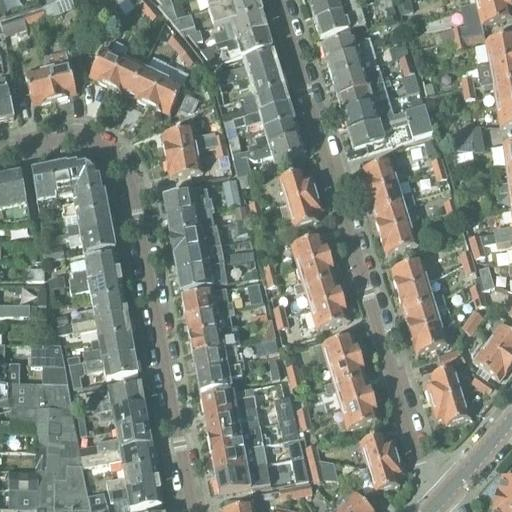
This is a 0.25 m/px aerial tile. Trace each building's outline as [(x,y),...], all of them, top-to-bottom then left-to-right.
[(35,0),(41,13),(65,3),(72,0),(35,0)] [(114,0),(114,1),(126,18),(139,9),(144,15),(153,8),(146,0),(114,0)] [(203,0),(208,14),(254,0),(203,0)] [(256,0),(254,0),(208,14),(212,30),(221,28),(230,25),(261,15),(256,0)] [(340,0),(328,0),(308,6),(313,24),(360,10),(356,0),(353,0),(352,0),(341,4),(340,0)] [(474,9),(459,12),(464,30),(460,31),(462,40),(483,35),(482,29),(511,21),(510,14),(511,14),(507,0),(474,9)] [(472,0),(474,9),(507,0),(472,0)] [(381,4),(377,5),(379,14),(393,10),(390,1),(381,4)] [(177,24),(171,4),(159,8),(157,8),(172,25),(177,24)] [(144,15),(151,24),(160,17),(153,8),(144,15)] [(360,10),(313,24),(318,40),(319,41),(361,28),(365,27),(360,10)] [(41,13),(32,15),(35,26),(45,23),(41,13)] [(26,29),(35,26),(32,15),(22,18),(26,29)] [(224,35),(213,39),(216,48),(266,33),(261,17),(261,15),(230,25),(221,28),(222,29),(224,35)] [(27,35),(26,29),(22,18),(7,23),(5,24),(0,25),(0,27),(2,39),(3,42),(27,35)] [(183,39),(188,38),(196,35),(191,19),(177,24),(172,25),(183,39)] [(401,38),(396,22),(388,24),(394,40),(401,38)] [(460,31),(439,36),(441,45),(452,43),(462,40),(460,31)] [(200,53),(198,53),(199,54),(210,71),(216,69),(212,57),(218,56),(218,54),(227,52),(228,56),(230,63),(240,60),(272,50),(267,33),(266,33),(216,48),(201,53),(200,53)] [(196,35),(188,38),(194,45),(203,42),(200,34),(196,35)] [(462,40),(452,43),(454,52),(467,50),(466,48),(485,44),(483,35),(462,40)] [(174,53),(183,45),(176,36),(167,44),(174,53)] [(511,39),(485,45),(489,67),(511,62),(511,39)] [(353,40),(321,49),(327,66),(373,52),(371,48),(368,49),(366,43),(355,46),(353,40)] [(103,51),(89,80),(97,84),(97,85),(109,90),(123,61),(127,53),(128,51),(116,45),(111,55),(103,51)] [(197,62),(183,45),(174,53),(187,70),(197,62)] [(404,45),(389,50),(392,63),(399,61),(408,58),(404,45)] [(373,52),(327,66),(332,82),(374,69),(372,64),(376,63),(373,52)] [(66,57),(44,62),(46,72),(54,104),(68,100),(67,100),(76,98),(72,84),(81,82),(80,54),(66,57)] [(278,72),(273,55),(242,65),(244,71),(215,80),(218,90),(233,86),(278,72)] [(408,58),(399,61),(404,79),(414,75),(408,58)] [(123,61),(109,90),(122,97),(122,96),(128,99),(142,70),(123,61)] [(142,70),(128,99),(136,103),(147,109),(161,79),(166,69),(167,68),(156,63),(154,66),(146,62),(142,70)] [(511,62),(489,67),(477,69),(481,91),(482,90),(511,85),(511,62)] [(374,69),(332,82),(337,100),(384,86),(383,82),(381,76),(378,68),(374,69)] [(161,79),(147,109),(161,115),(169,118),(183,89),(188,79),(166,69),(161,79)] [(46,72),(24,77),(31,109),(40,107),(54,104),(46,72)] [(241,96),(243,102),(284,90),(278,72),(233,86),(234,90),(239,89),(241,96)] [(461,82),(463,93),(474,91),(472,80),(461,82)] [(0,125),(13,122),(9,101),(4,81),(0,82),(0,125)] [(384,86),(337,100),(343,118),(373,110),(385,106),(389,105),(385,92),(391,90),(389,85),(384,86)] [(511,85),(482,90),(483,95),(494,93),(497,110),(511,107),(511,85)] [(417,86),(405,90),(408,98),(419,94),(420,94),(417,86)] [(242,121),(289,107),(284,90),(243,102),(245,108),(242,109),(243,112),(244,115),(241,116),(242,121)] [(474,91),(463,93),(465,104),(476,102),(474,91)] [(373,110),(343,118),(347,133),(393,119),(392,116),(389,105),(385,106),(373,110)] [(263,133),(294,124),(289,107),(242,121),(244,126),(246,132),(261,127),(263,133)] [(511,107),(497,110),(500,132),(511,130),(511,107)] [(393,119),(347,133),(353,152),(383,143),(381,135),(407,127),(412,143),(432,137),(424,110),(412,113),(397,118),(393,119)] [(222,119),(223,126),(242,121),(241,116),(244,115),(243,112),(222,119)] [(228,144),(237,141),(234,129),(244,126),(242,121),(223,126),(228,144)] [(247,152),(248,156),(299,141),(294,124),(263,133),(265,140),(254,143),(255,149),(247,152)] [(474,144),(484,143),(482,129),(472,130),(474,142),(474,144)] [(474,142),(472,130),(464,131),(466,143),(474,142)] [(194,133),(162,139),(163,147),(165,160),(198,155),(214,152),(211,141),(214,140),(214,138),(195,141),(194,133)] [(214,140),(211,141),(214,152),(225,150),(223,139),(214,140)] [(232,161),(241,158),(238,145),(237,141),(228,144),(232,161)] [(274,167),(305,158),(299,141),(248,156),(245,157),(246,160),(256,165),(272,161),(274,167)] [(484,143),(474,144),(476,155),(486,153),(484,143)] [(511,146),(502,148),(505,170),(511,169),(511,146)] [(225,150),(214,152),(217,163),(228,161),(225,150)] [(198,155),(165,160),(168,175),(169,174),(170,183),(202,177),(198,155)] [(237,181),(238,181),(251,177),(246,160),(245,157),(241,158),(232,161),(237,181)] [(430,164),(433,174),(444,171),(441,161),(430,164)] [(362,183),(367,197),(398,186),(391,165),(361,174),(363,182),(362,183)] [(72,201),(101,195),(98,180),(94,181),(92,174),(85,170),(85,169),(77,171),(76,167),(67,169),(67,167),(65,168),(72,201)] [(56,204),(57,204),(72,201),(65,168),(49,171),(56,204)] [(511,169),(505,170),(507,187),(497,189),(498,193),(511,191),(511,169)] [(56,204),(49,171),(31,175),(39,213),(58,210),(57,204),(56,204)] [(444,171),(433,174),(436,185),(447,182),(444,171)] [(278,183),(286,207),(317,198),(312,181),(305,184),(302,175),(278,183)] [(254,188),(251,177),(238,181),(241,191),(254,188)] [(29,223),(20,178),(2,182),(11,225),(11,228),(29,223)] [(0,181),(0,225),(2,225),(2,227),(11,225),(2,182),(0,181)] [(236,183),(222,185),(227,210),(241,207),(236,183)] [(488,184),(476,185),(477,196),(489,194),(488,184)] [(371,209),(374,217),(412,204),(411,200),(403,202),(398,186),(367,197),(370,209),(371,209)] [(508,197),(510,214),(511,213),(511,191),(498,193),(498,198),(508,197)] [(194,196),(163,202),(167,222),(198,216),(210,214),(206,194),(194,196)] [(489,194),(477,196),(478,206),(490,205),(489,194)] [(104,195),(101,195),(72,201),(74,211),(62,213),(63,224),(64,223),(108,216),(104,195)] [(322,215),(317,198),(286,207),(279,209),(284,223),(290,221),(293,232),(317,225),(315,217),(322,215)] [(378,236),(410,226),(416,224),(411,209),(413,208),(412,204),(374,217),(376,223),(375,224),(378,236)] [(444,207),(446,217),(458,213),(455,204),(444,207)] [(251,218),(262,216),(259,205),(249,207),(251,218)] [(245,209),(234,211),(237,224),(248,222),(245,209)] [(198,216),(167,222),(170,240),(201,234),(213,232),(211,225),(210,218),(213,217),(213,213),(210,214),(198,216)] [(458,213),(446,217),(449,226),(461,223),(458,213)] [(64,242),(111,233),(108,216),(64,223),(66,236),(63,237),(55,239),(55,244),(64,242)] [(264,226),(262,216),(251,218),(253,228),(264,226)] [(251,223),(234,226),(237,239),(253,237),(251,223)] [(417,249),(410,226),(378,236),(383,251),(384,250),(386,259),(417,249)] [(170,240),(173,259),(174,259),(220,251),(219,246),(216,231),(213,232),(201,234),(170,240)] [(483,249),(496,246),(511,243),(511,242),(511,235),(511,232),(480,238),(483,249)] [(115,252),(111,233),(64,242),(65,246),(68,245),(69,252),(81,250),(83,259),(115,252)] [(468,242),(472,252),(483,249),(480,238),(468,242)] [(322,240),(291,250),(297,271),(330,261),(326,248),(325,248),(322,240)] [(36,259),(36,247),(26,247),(26,259),(26,265),(36,265),(36,259)] [(483,249),(472,252),(475,263),(486,259),(483,249)] [(220,251),(174,259),(177,277),(224,269),(223,264),(220,251)] [(61,252),(41,255),(43,267),(63,263),(61,252)] [(253,254),(239,256),(240,260),(234,261),(234,266),(254,262),(253,254)] [(458,257),(461,268),(472,264),(469,254),(458,257)] [(118,273),(115,259),(70,268),(73,284),(67,285),(68,289),(120,280),(118,273)] [(303,288),(294,291),(295,294),(335,282),(333,275),(334,275),(330,261),(297,271),(303,288)] [(422,264),(391,274),(393,282),(392,282),(396,293),(428,283),(422,264)] [(466,278),(469,286),(474,283),(474,281),(477,280),(475,275),(472,264),(461,268),(464,278),(466,278)] [(263,281),(276,278),(274,267),(260,270),(263,281)] [(224,269),(177,277),(181,296),(227,288),(224,269)] [(479,272),(481,279),(482,282),(491,279),(488,270),(479,272)] [(43,272),(25,272),(25,284),(43,284),(43,272)] [(246,276),(247,284),(254,283),(258,282),(257,281),(256,275),(256,274),(246,276)] [(278,289),(276,278),(263,281),(266,292),(278,289)] [(428,283),(396,293),(401,309),(402,309),(404,316),(447,303),(445,297),(439,279),(428,283)] [(470,291),(473,301),(483,298),(481,293),(485,292),(482,282),(481,279),(477,280),(474,281),(474,283),(469,286),(470,291)] [(491,279),(482,282),(485,292),(494,290),(491,279)] [(50,291),(64,288),(62,280),(58,281),(48,283),(50,291)] [(88,296),(90,305),(123,300),(120,284),(121,284),(120,280),(68,289),(70,300),(88,296)] [(335,282),(295,294),(296,298),(305,296),(310,313),(342,303),(338,289),(337,290),(335,282)] [(251,288),(255,309),(264,307),(260,286),(251,288)] [(51,292),(52,298),(65,295),(64,288),(50,291),(51,292)] [(46,293),(37,293),(37,307),(46,308),(46,293)] [(225,294),(181,302),(185,321),(233,313),(231,307),(227,308),(225,294)] [(473,301),(476,312),(486,308),(483,298),(473,301)] [(125,312),(123,300),(90,305),(92,315),(78,317),(79,322),(71,324),(71,326),(70,326),(70,328),(127,318),(126,312),(125,312)] [(342,303),(310,313),(316,335),(348,325),(346,317),(346,316),(342,303)] [(447,303),(404,316),(406,323),(405,323),(410,338),(441,328),(438,318),(444,316),(450,314),(447,303)] [(0,321),(28,322),(28,310),(0,310),(0,321)] [(38,310),(28,310),(28,322),(38,322),(38,310)] [(275,323),(286,321),(283,310),(273,313),(275,323)] [(55,330),(70,328),(70,326),(68,326),(65,311),(52,314),(55,330)] [(233,313),(185,321),(189,340),(220,335),(232,333),(230,325),(229,321),(234,320),(233,313)] [(477,331),(483,321),(474,314),(467,323),(477,331)] [(82,347),(90,345),(130,338),(127,324),(128,324),(127,318),(70,328),(72,338),(72,339),(81,338),(82,347)] [(266,318),(250,321),(252,328),(261,326),(267,325),(266,318)] [(289,331),(286,321),(275,323),(278,334),(289,331)] [(470,340),(477,331),(467,323),(461,332),(470,340)] [(267,325),(261,326),(264,345),(274,343),(271,325),(267,325)] [(57,340),(72,338),(70,328),(55,330),(57,340)] [(441,328),(410,338),(414,350),(417,359),(447,349),(443,337),(441,328)] [(511,337),(499,328),(486,347),(511,366),(511,337)] [(54,330),(43,330),(43,349),(54,349),(54,330)] [(189,340),(188,340),(192,360),(235,352),(239,352),(236,332),(232,333),(220,335),(189,340)] [(83,367),(134,357),(133,352),(130,338),(90,345),(92,355),(81,357),(83,367)] [(321,373),(329,371),(360,361),(355,347),(353,340),(315,351),(321,373)] [(274,343),(264,345),(266,356),(278,354),(275,343),(274,343)] [(505,378),(511,367),(511,366),(486,347),(473,365),(499,385),(504,378),(505,378)] [(63,372),(59,350),(30,350),(29,358),(29,372),(42,372),(63,372)] [(235,352),(192,360),(196,378),(243,369),(243,365),(241,358),(237,359),(235,352)] [(458,355),(438,362),(441,372),(465,365),(458,355)] [(135,363),(134,357),(83,367),(83,372),(88,371),(89,376),(100,374),(102,384),(137,377),(135,363)] [(284,361),(287,371),(297,369),(295,359),(284,361)] [(69,370),(76,368),(75,361),(67,362),(69,370)] [(275,361),(267,363),(272,383),(280,381),(275,361)] [(325,388),(327,394),(365,382),(363,376),(364,375),(360,361),(329,371),(333,386),(325,388)] [(85,377),(89,376),(88,371),(83,372),(83,367),(76,368),(69,370),(72,391),(82,390),(80,379),(85,377)] [(243,369),(196,378),(199,397),(231,391),(229,382),(241,380),(240,374),(244,374),(243,369)] [(299,378),(297,369),(287,371),(289,380),(299,378)] [(42,372),(42,390),(67,390),(63,372),(42,372)] [(426,390),(431,406),(462,397),(454,372),(430,379),(432,388),(426,390)] [(302,389),(299,378),(289,380),(292,392),(302,389)] [(480,393),(486,384),(477,378),(471,386),(480,393)] [(336,396),(341,412),(373,403),(369,389),(368,390),(365,382),(327,394),(328,398),(336,396)] [(486,384),(480,393),(489,399),(494,391),(486,384)] [(10,413),(36,413),(71,414),(70,409),(68,397),(67,390),(42,390),(29,390),(29,389),(19,389),(0,389),(0,413),(10,414),(10,413)] [(92,418),(96,418),(144,409),(140,389),(98,397),(100,405),(90,408),(92,418)] [(223,398),(200,402),(204,421),(256,412),(254,401),(236,405),(234,396),(223,398)] [(470,422),(462,397),(431,406),(436,424),(443,421),(445,429),(470,422)] [(377,415),(373,403),(341,412),(347,434),(379,424),(376,415),(377,415)] [(293,424),(288,405),(275,408),(279,426),(293,424)] [(112,426),(113,435),(147,429),(147,428),(144,409),(96,418),(98,429),(112,426)] [(300,424),(310,421),(308,411),(297,413),(300,424)] [(256,412),(204,421),(208,440),(260,431),(258,425),(256,412)] [(10,413),(10,414),(10,427),(10,438),(25,438),(36,438),(36,413),(10,413)] [(81,475),(81,473),(79,462),(77,455),(71,414),(36,413),(36,438),(36,450),(46,450),(46,456),(46,475),(37,475),(36,495),(35,511),(88,511),(86,500),(84,491),(82,481),(81,475)] [(83,421),(77,422),(80,440),(86,439),(83,421)] [(312,432),(310,421),(300,424),(302,434),(312,432)] [(298,442),(293,425),(293,424),(279,426),(283,446),(298,442)] [(300,424),(293,425),(298,442),(304,441),(302,434),(300,424)] [(1,438),(10,438),(10,427),(1,427),(1,438)] [(115,444),(95,447),(95,451),(77,455),(79,462),(151,448),(150,442),(147,429),(113,435),(115,444)] [(260,431),(208,440),(211,459),(263,450),(271,449),(269,442),(266,442),(265,438),(261,439),(260,431)] [(314,432),(305,435),(308,449),(318,446),(314,432)] [(384,439),(360,446),(367,471),(398,462),(393,445),(386,447),(384,439)] [(291,464),(302,462),(298,443),(287,445),(291,464)] [(120,467),(121,474),(154,468),(152,454),(151,448),(79,462),(81,473),(120,467)] [(309,467),(320,465),(316,448),(305,451),(309,467)] [(263,450),(211,459),(214,478),(266,469),(264,456),(263,450)] [(36,455),(37,475),(46,475),(46,456),(36,455)] [(308,484),(302,462),(291,464),(296,487),(308,484)] [(398,462),(367,471),(375,496),(398,489),(396,481),(403,479),(398,462)] [(336,467),(320,465),(309,467),(311,478),(320,476),(322,485),(324,484),(341,484),(336,467)] [(106,498),(107,498),(159,488),(157,481),(157,482),(154,468),(121,474),(123,483),(104,487),(106,498)] [(266,469),(214,478),(218,497),(250,492),(270,488),(269,480),(266,469)] [(17,474),(16,495),(36,495),(37,475),(17,474)] [(320,476),(311,478),(313,487),(322,485),(320,476)] [(94,479),(82,481),(84,491),(86,500),(97,498),(94,479)] [(498,498),(497,505),(500,506),(511,508),(511,483),(502,482),(498,498)] [(159,493),(159,488),(107,498),(109,508),(129,504),(129,511),(136,511),(162,507),(159,493)] [(310,488),(301,490),(303,501),(312,500),(310,488)] [(295,491),(288,492),(290,504),(296,503),(303,501),(301,490),(295,491)] [(288,492),(279,494),(281,506),(290,504),(288,492)] [(35,511),(36,495),(16,495),(7,495),(6,511),(35,511)] [(97,498),(86,500),(88,511),(108,511),(108,510),(104,497),(100,498),(97,498)] [(367,511),(353,498),(338,511),(367,511)]
